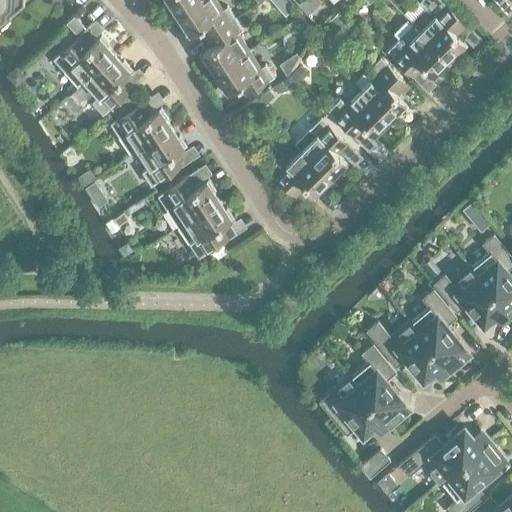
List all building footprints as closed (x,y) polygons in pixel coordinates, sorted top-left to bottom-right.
[(0,0),(0,26),(12,15),(7,9),(17,0),(0,0)] [(167,0),(176,13),(195,0),(167,0)] [(205,21),(211,31),(234,16),(226,4),(221,8),(216,0),(195,0),(176,13),(182,22),(179,24),(185,34),(205,21)] [(310,0),(304,0),(299,5),(307,13),(315,6),(310,0)] [(410,20),(413,23),(448,58),(455,50),(457,51),(466,43),(455,33),(465,22),(443,0),(419,0),(425,5),(410,20)] [(66,21),(76,31),(84,24),(74,13),(66,21)] [(208,62),(214,71),(248,49),(237,31),(242,28),(234,16),(211,31),(218,41),(198,54),(205,64),(208,62)] [(448,58),(413,23),(387,49),(413,75),(423,65),(433,75),(442,67),(440,65),(448,58)] [(69,64),(83,79),(114,52),(107,44),(109,42),(100,33),(89,43),(80,32),(74,37),(70,33),(62,41),(65,45),(52,57),(63,69),(69,64)] [(248,49),(214,71),(226,90),(243,79),(250,90),(273,75),(265,63),(259,66),(248,49)] [(279,63),(287,75),(299,55),(296,51),(279,63)] [(114,52),(83,79),(97,95),(91,100),(102,113),(130,88),(120,77),(131,67),(123,58),(121,59),(114,52)] [(374,73),(360,88),(388,117),(396,109),(398,111),(406,102),(396,92),(406,82),(380,56),(368,67),(374,73)] [(269,87),(251,99),(259,106),(261,108),(275,93),(269,87)] [(388,117),(360,88),(345,103),(339,97),(327,109),(354,135),(364,125),(374,135),(383,126),(381,125),(388,117)] [(259,106),(251,99),(237,109),(242,116),(259,106)] [(125,131),(137,149),(171,126),(165,117),(167,116),(160,105),(148,114),(140,102),(109,123),(118,136),(125,131)] [(300,147),(300,148),(329,177),(337,169),(338,171),(347,162),(337,152),(347,142),(321,115),(294,141),(300,147)] [(171,126),(137,149),(148,166),(141,171),(150,184),(181,164),(173,152),(185,144),(179,133),(177,135),(171,126)] [(329,177),(300,148),(285,163),(280,157),(268,168),(294,194),(304,184),(315,194),(323,186),(322,184),(329,177)] [(172,203),(184,221),(218,198),(212,189),(214,188),(208,178),(195,186),(187,174),(156,194),(165,208),(172,203)] [(218,198),(184,221),(195,238),(188,243),(197,256),(236,231),(228,219),(233,216),(226,206),(224,207),(218,198)] [(472,199),(463,207),(470,216),(479,208),(472,199)] [(489,249),(470,265),(503,307),(510,315),(511,312),(511,274),(506,268),(511,263),(511,254),(493,232),(482,241),(489,249)] [(431,277),(441,269),(431,256),(421,264),(431,277)] [(503,307),(470,265),(451,281),(444,273),(434,282),(456,309),(466,301),(484,323),(503,307)] [(429,305),(410,320),(443,362),(449,370),(470,352),(446,323),(456,315),(433,287),(422,297),(429,305)] [(443,362),(410,320),(391,336),(378,320),(367,329),(396,364),(406,356),(423,378),(443,362)] [(368,360),(349,376),(382,417),(383,417),(389,425),(410,407),(386,378),(395,370),(373,343),(362,352),(368,360)] [(383,417),(382,417),(349,376),(319,400),(350,438),(360,430),(362,433),(383,417)] [(424,460),(440,479),(480,445),(464,426),(443,443),(435,433),(399,463),(408,474),(424,460)] [(480,445),(440,479),(456,498),(447,505),(453,511),(461,511),(484,493),(476,483),(505,459),(488,438),(480,445)] [(360,463),(370,474),(389,458),(380,447),(360,463)] [(397,481),(389,471),(378,480),(387,490),(397,481)] [(511,511),(511,492),(498,504),(490,494),(467,511),(511,511)]
